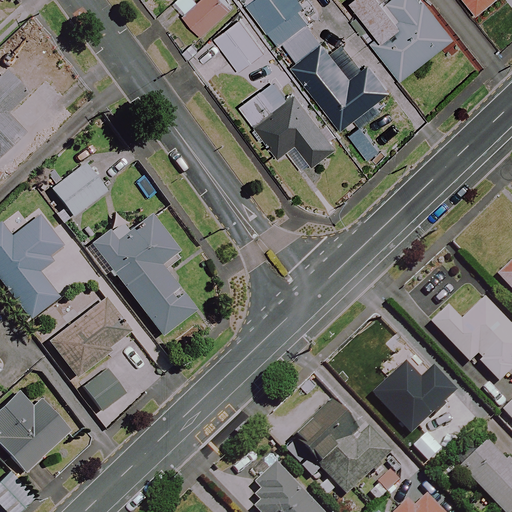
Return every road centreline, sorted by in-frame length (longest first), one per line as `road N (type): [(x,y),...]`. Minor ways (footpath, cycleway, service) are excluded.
road 1 (residential): [(306,299),(81,0)]
road 2 (tertiary): [(306,299),(84,511)]
road 3 (tertiary): [(511,104),(306,299)]
